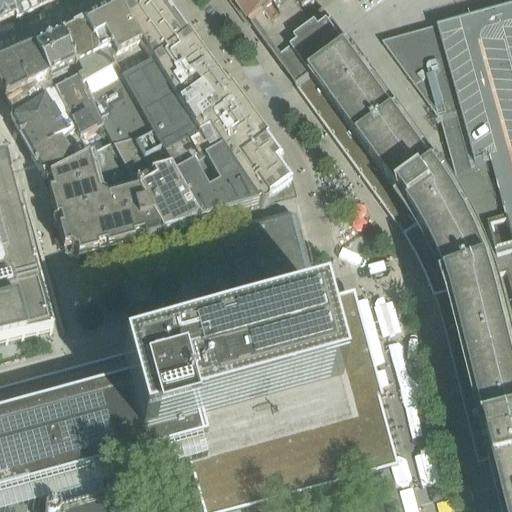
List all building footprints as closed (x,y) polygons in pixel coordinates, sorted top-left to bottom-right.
[(0,0),(0,24),(14,18),(5,0),(0,0)] [(5,0),(14,18),(16,22),(43,8),(38,0),(5,0)] [(38,0),(43,8),(59,0),(38,0)] [(207,136),(240,113),(157,0),(134,0),(113,11),(135,50),(137,49),(185,128),(187,128),(196,142),(207,136)] [(231,0),(252,29),(290,1),(289,0),(231,0)] [(289,0),(290,1),(299,12),(314,0),(289,0)] [(346,42),(333,24),(319,34),(310,20),(307,22),(290,1),(252,29),(291,83),(298,91),(353,51),(346,42)] [(511,9),(383,45),(441,126),(456,180),(450,184),(450,185),(455,191),(464,204),(481,236),(492,233),(510,228),(511,227),(511,9)] [(135,50),(113,11),(86,26),(85,25),(82,27),(93,52),(100,49),(150,139),(111,150),(125,179),(128,184),(169,173),(197,223),(199,227),(256,211),(219,154),(207,136),(196,142),(187,128),(185,128),(137,49),(135,50)] [(323,11),(310,20),(319,34),(333,24),(326,15),(323,11)] [(75,81),(83,95),(109,147),(111,150),(150,139),(100,49),(93,52),(82,27),(60,38),(59,38),(58,38),(72,68),(78,79),(75,81)] [(32,50),(61,107),(83,95),(75,81),(78,79),(72,68),(58,38),(33,50),(32,50)] [(61,107),(32,50),(9,60),(25,91),(33,104),(43,98),(60,131),(70,125),(61,107)] [(353,51),(298,91),(398,229),(415,254),(432,249),(433,252),(443,272),(446,278),(430,285),(442,320),(479,467),(492,464),(503,508),(503,511),(511,511),(511,321),(507,301),(499,278),(492,258),(490,252),(481,236),(464,204),(455,191),(450,185),(450,184),(371,76),(359,59),(353,51)] [(44,183),(44,182),(109,147),(83,95),(61,107),(70,125),(60,131),(43,98),(33,104),(25,91),(9,60),(8,61),(0,64),(0,95),(15,119),(13,119),(12,123),(11,124),(29,156),(44,183)] [(256,211),(259,210),(260,210),(261,210),(261,211),(262,211),(264,210),(265,209),(266,209),(266,208),(267,207),(267,206),(267,205),(267,204),(267,203),(266,203),(270,200),(271,202),(272,201),(288,196),(285,186),(281,171),(271,157),(240,113),(207,136),(219,154),(256,211)] [(72,261),(77,260),(160,237),(128,184),(125,179),(111,150),(109,147),(44,182),(64,256),(72,261)] [(0,348),(51,336),(33,271),(31,271),(24,241),(12,197),(8,184),(4,163),(0,164),(0,348)] [(169,173),(128,184),(160,237),(187,230),(186,228),(197,223),(169,173)] [(241,296),(246,299),(305,283),(308,278),(293,220),(287,217),(286,218),(247,228),(244,233),(248,248),(233,252),(230,257),(241,296)] [(498,255),(492,258),(499,278),(507,276),(511,291),(511,250),(498,255)] [(0,511),(29,511),(57,505),(100,493),(188,468),(193,467),(201,494),(381,446),(373,417),(376,416),(345,302),(333,305),(334,308),(322,311),(321,309),(310,312),(311,315),(293,319),(293,317),(281,320),(282,323),(264,327),(264,324),(252,328),(253,330),(235,335),(235,332),(223,335),(224,338),(207,343),(206,340),(102,369),(102,372),(97,373),(96,370),(78,375),(79,378),(50,386),(50,383),(32,388),(33,391),(27,392),(26,389),(9,394),(10,397),(0,399),(0,511)] [(435,461),(371,477),(379,511),(411,511),(408,494),(441,486),(435,461)] [(113,511),(113,510),(114,510),(116,509),(117,508),(118,507),(119,506),(119,504),(119,503),(119,501),(119,500),(119,499),(118,497),(117,496),(116,496),(114,495),(113,495),(111,495),(110,495),(108,495),(107,496),(106,497),(105,498),(104,500),(104,501),(104,502),(104,504),(105,505),(103,506),(100,493),(57,505),(58,511),(54,511),(52,511),(51,511),(49,511),(47,511),(113,511)]
